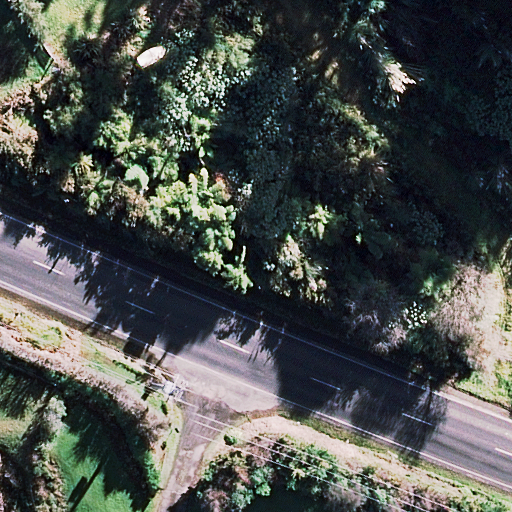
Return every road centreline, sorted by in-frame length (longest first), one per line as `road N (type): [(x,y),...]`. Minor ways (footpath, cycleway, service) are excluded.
road 1 (residential): [(511,455),(0,249)]
road 2 (track): [(511,274),(471,210),(369,100),(294,0)]
road 3 (track): [(477,442),(511,318)]
